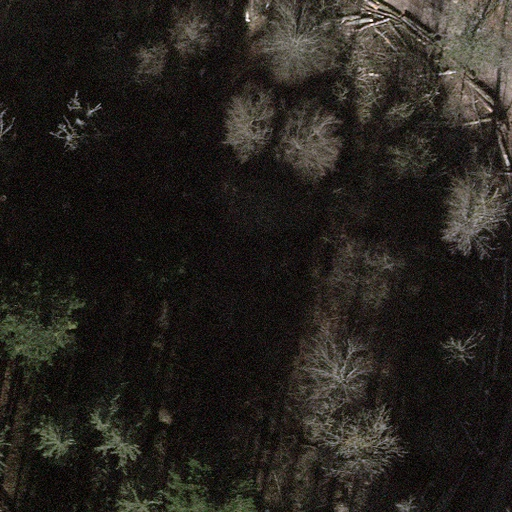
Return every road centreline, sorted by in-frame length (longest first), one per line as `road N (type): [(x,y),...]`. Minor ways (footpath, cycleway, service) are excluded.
road 1 (track): [(392,0),(477,42),(511,138)]
road 2 (track): [(511,396),(460,511)]
